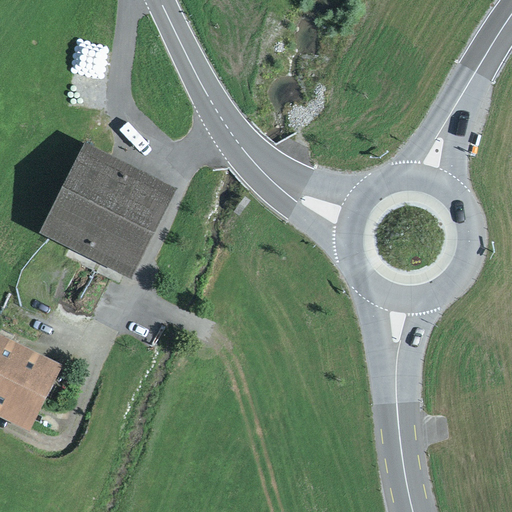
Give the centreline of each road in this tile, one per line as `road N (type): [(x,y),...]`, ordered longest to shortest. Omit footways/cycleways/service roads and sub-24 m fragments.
road 1 (tertiary): [(159,0),(223,123),(269,172)]
road 2 (secondary): [(364,279),(380,364),(396,399)]
